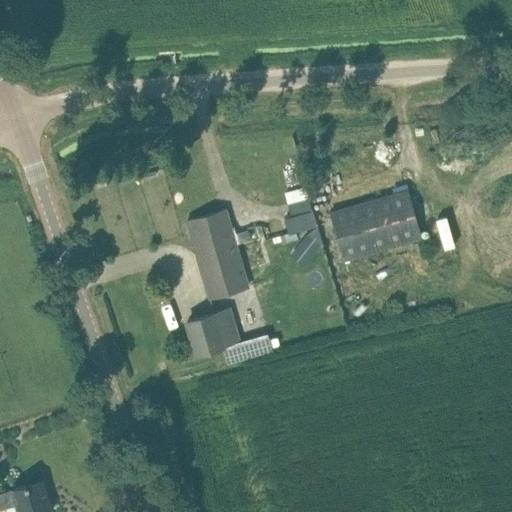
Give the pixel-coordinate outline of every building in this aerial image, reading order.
[(121,179),(110,182),(113,196),(125,194),(121,179)] [(330,212),(336,231),(344,259),(421,237),(407,189),(330,212)] [(246,228),(232,233),(225,209),(187,220),(210,297),(248,286),(239,255),(254,250),(246,228)] [(306,233),(298,243),(312,254),(322,241),(317,224),(306,233)] [(288,233),(281,235),(283,242),(297,238),(295,231),(288,233)] [(214,312),(207,315),(187,320),(197,353),(224,345),(223,343),(238,339),(234,325),(219,330),(214,312)] [(51,511),(41,480),(12,489),(0,492),(0,509),(0,510),(17,504),(19,511),(48,511),(51,511)]
